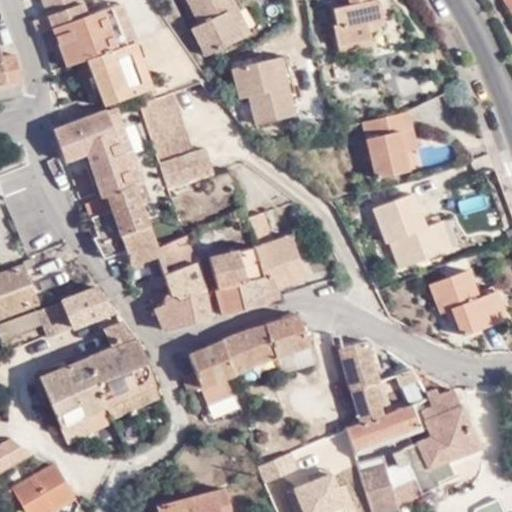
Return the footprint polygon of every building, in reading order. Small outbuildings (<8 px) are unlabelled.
[(85,55),(86,57),(127,42),(111,2),(88,12),(83,0),(39,0),(63,63),(85,55)] [(127,42),(133,40),(118,0),(111,2),(127,42)] [(207,54),(242,38),(230,12),(237,8),(232,0),(190,0),(201,23),(193,27),(207,54)] [(370,20),(385,17),(382,2),(380,0),(351,0),(352,3),(345,4),(337,6),(340,23),(336,24),(340,44),(373,37),(371,26),(370,20)] [(230,12),(242,38),(254,33),(241,5),(237,8),(230,12)] [(386,23),(385,17),(370,20),(371,26),(386,23)] [(374,43),(373,37),(340,44),(341,50),(374,43)] [(86,57),(104,105),(151,87),(133,40),(127,42),(86,57)] [(2,56),(0,46),(0,82),(22,78),(16,53),(2,56)] [(287,56),(274,60),(284,101),(290,100),(297,98),(287,56)] [(284,101),(274,60),(235,68),(241,98),(249,98),(255,125),(293,117),(290,100),(284,101)] [(22,78),(0,82),(0,98),(23,93),(25,90),(22,78)] [(193,149),(172,86),(138,98),(170,190),(215,173),(206,145),(193,149)] [(117,106),(105,110),(133,182),(137,193),(147,187),(117,106)] [(133,182),(105,110),(55,129),(66,159),(86,152),(102,196),(133,182)] [(406,113),(361,123),(364,138),(369,158),(374,179),(406,171),(402,153),(397,132),(410,129),(406,113)] [(415,150),(410,129),(397,132),(402,153),(415,150)] [(369,158),(364,138),(359,139),(364,158),(369,158)] [(92,221),(89,223),(95,241),(106,257),(118,254),(123,266),(130,264),(121,234),(148,224),(142,206),(137,193),(133,182),(102,196),(87,203),(92,221)] [(444,248),(435,221),(432,222),(420,187),(368,205),(381,243),(385,242),(392,265),(444,248)] [(253,247),(272,242),(255,198),(238,203),(241,212),(253,247)] [(445,218),(435,221),(444,248),(454,244),(445,218)] [(130,264),(157,254),(160,253),(158,248),(148,224),(121,234),(130,264)] [(273,289),(304,277),(289,236),(272,242),(253,247),(263,276),(267,276),(273,289)] [(237,282),(263,276),(253,247),(209,259),(215,287),(237,282)] [(0,273),(0,316),(37,302),(24,267),(34,263),(32,258),(22,261),(23,264),(0,273)] [(174,299),(203,289),(202,284),(194,263),(164,274),(171,292),(174,299)] [(489,325),(478,299),(467,271),(430,285),(440,313),(451,309),(461,335),(489,325)] [(276,296),(273,289),(267,276),(263,276),(237,282),(245,308),(264,304),(276,296)] [(222,314),(245,308),(237,282),(215,287),(222,314)] [(70,326),(113,309),(97,287),(60,301),(70,326)] [(164,330),(209,318),(203,289),(174,299),(171,292),(165,296),(166,304),(155,308),(164,330)] [(150,294),(155,308),(166,304),(165,296),(164,293),(150,294)] [(490,295),(478,299),(489,325),(500,321),(490,295)] [(46,335),(70,326),(60,301),(37,310),(42,322),(46,335)] [(42,322),(37,310),(24,315),(28,328),(42,322)] [(24,315),(0,324),(0,336),(1,338),(28,328),(24,315)] [(276,356),(281,372),(282,374),(295,370),(290,350),(307,344),(298,316),(265,326),(276,356)] [(155,382),(150,369),(138,339),(123,321),(104,329),(111,347),(87,358),(105,404),(155,382)] [(235,373),(276,356),(265,326),(244,333),(222,341),(235,373)] [(338,343),(335,334),(316,333),(321,347),(338,343)] [(184,381),(189,392),(228,375),(235,373),(222,341),(189,354),(195,374),(189,376),(184,381)] [(367,342),(365,341),(339,348),(351,388),(361,423),(377,417),(368,386),(379,384),(367,342)] [(290,350),(295,370),(313,365),(307,344),(290,350)] [(67,440),(112,420),(110,417),(105,404),(87,358),(40,377),(67,440)] [(417,379),(411,369),(395,375),(399,386),(417,379)] [(105,404),(110,417),(160,396),(155,382),(105,404)] [(335,392),(347,428),(361,423),(351,388),(335,392)] [(441,401),(438,394),(436,388),(424,393),(427,399),(430,406),(441,401)] [(463,388),(453,389),(461,408),(470,405),(463,388)] [(461,408),(453,389),(438,394),(441,401),(430,406),(422,409),(426,420),(424,421),(430,436),(392,452),(399,467),(408,463),(415,481),(434,473),(437,480),(449,476),(443,464),(447,462),(460,455),(464,463),(489,452),(470,405),(461,408)] [(347,428),(354,448),(414,426),(407,405),(377,417),(361,423),(347,428)] [(0,469),(30,452),(9,438),(0,442),(0,469)] [(275,452),(260,458),(269,481),(285,475),(277,459),(275,452)] [(452,474),(447,462),(443,464),(449,476),(452,474)] [(24,511),(47,511),(74,497),(55,464),(0,495),(5,505),(17,498),(24,511)] [(353,511),(335,467),(285,487),(295,511),(353,511)] [(370,501),(393,491),(385,468),(362,474),(370,501)] [(439,486),(437,480),(434,473),(415,481),(393,491),(397,502),(397,504),(439,486)] [(229,511),(224,490),(158,506),(159,511),(229,511)] [(372,511),(397,502),(393,491),(370,501),(372,511)]
